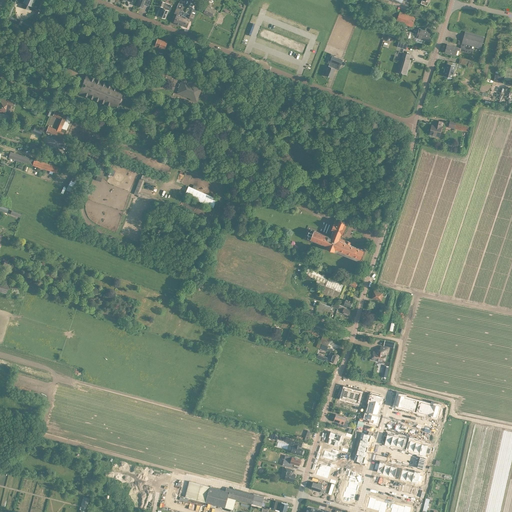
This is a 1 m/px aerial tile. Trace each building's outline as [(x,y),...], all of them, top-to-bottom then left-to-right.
[(40,9),(31,5),(22,1),(19,0),(11,0),(11,1),(4,18),(17,24),(31,30),(40,9)] [(159,15),(165,18),(168,10),(169,11),(172,5),(165,2),(160,0),(158,5),(162,7),(160,11),(161,11),(159,15)] [(180,24),(185,12),(180,10),(181,9),(180,8),(182,4),(178,2),(173,14),(176,15),(173,21),(180,24)] [(203,12),(211,16),(215,10),(207,5),(203,3),(201,7),(204,9),(203,12)] [(381,16),(396,21),(411,27),(415,17),(399,11),(385,5),(381,16)] [(185,12),(180,24),(186,27),(189,20),(192,22),(196,11),(192,9),(190,14),(185,12)] [(421,43),(423,39),(428,40),(430,32),(427,32),(427,31),(418,28),(417,33),(409,31),(404,30),(402,37),(415,41),(421,43)] [(464,31),(460,46),(472,49),(473,48),(472,47),(472,46),(481,48),(484,36),(464,31)] [(154,47),(163,50),(167,42),(157,39),(154,47)] [(408,43),(399,40),(397,46),(406,49),(408,43)] [(456,55),(457,50),(471,54),(472,49),(460,46),(460,48),(458,47),(447,44),(444,52),(456,55)] [(401,58),(397,72),(406,74),(410,60),(408,59),(410,54),(402,52),(400,58),(401,58)] [(325,75),(330,77),(331,77),(335,68),(334,68),(336,64),(338,65),(341,57),(333,54),(328,65),(326,70),(324,69),(323,73),(325,74),(325,75)] [(495,75),(494,80),(503,82),(503,79),(511,80),(511,62),(507,61),(504,76),(495,75)] [(451,65),(446,63),(443,75),(451,77),(455,63),(452,62),(451,65)] [(124,94),(126,90),(86,74),(80,89),(79,94),(117,110),(119,105),(121,104),(122,104),(121,103),(121,102),(122,101),(122,100),(123,99),(123,98),(123,97),(124,97),(124,96),(124,97),(124,94)] [(179,88),(177,92),(191,98),(190,99),(195,101),(201,87),(183,80),(181,84),(179,84),(178,87),(179,88)] [(0,111),(5,113),(6,104),(13,105),(14,101),(0,97),(0,111)] [(52,115),(59,118),(55,128),(48,126),(45,131),(62,138),(65,133),(71,118),(54,111),(52,115)] [(436,119),(435,124),(432,124),(430,132),(440,135),(442,126),(441,126),(442,120),(436,119)] [(448,125),(468,130),(469,124),(450,120),(448,125)] [(14,128),(22,131),(24,126),(16,123),(14,128)] [(34,126),(32,132),(40,135),(42,130),(34,126)] [(8,158),(27,164),(27,163),(32,165),(56,173),(58,166),(34,159),(29,157),(10,151),(8,158)] [(76,159),(77,157),(88,162),(90,157),(74,151),(73,155),(74,156),(74,158),(76,159)] [(70,180),(77,184),(81,175),(75,171),(70,180)] [(138,196),(166,207),(167,207),(168,204),(169,202),(140,191),(144,181),(155,185),(157,180),(142,174),(140,179),(139,178),(133,193),(138,195),(138,196)] [(188,186),(184,195),(213,207),(217,198),(196,189),(197,187),(193,185),(192,188),(188,186)] [(330,216),(332,210),(320,205),(317,213),(323,216),(324,214),(330,216)] [(70,215),(66,224),(77,230),(79,225),(72,222),(74,217),(70,215)] [(330,237),(313,230),(311,229),(307,238),(310,239),(324,245),(325,244),(327,245),(326,248),(342,255),(343,252),(361,260),(364,250),(349,244),(350,241),(346,240),(346,241),(339,238),(341,233),(343,234),(347,223),(344,222),(343,220),(341,219),(338,220),(335,219),(331,229),(333,230),(330,237)] [(314,284),(323,288),(321,293),(333,298),(335,296),(339,298),(339,297),(343,299),(348,286),(345,285),(345,284),(328,277),(328,276),(306,266),(303,273),(302,275),(305,276),(306,275),(316,279),(314,284)] [(358,282),(350,279),(347,278),(345,283),(348,284),(355,287),(358,282)] [(0,291),(6,293),(9,284),(0,281),(0,291)] [(371,298),(381,301),(382,295),(382,292),(373,290),(371,298)] [(344,306),(345,305),(350,307),(352,302),(350,301),(352,298),(348,297),(347,300),(345,299),(344,302),(339,299),(338,302),(341,303),(341,304),(344,306)] [(315,311),(322,314),(324,308),(329,310),(330,306),(319,302),(315,311)] [(331,306),(337,308),(336,311),(341,313),(342,312),(348,315),(350,310),(346,308),(346,307),(338,304),(333,302),(331,306)] [(281,334),(282,330),(283,328),(272,324),(271,326),(267,325),(265,332),(268,334),(269,331),(274,333),(274,332),(281,334)] [(319,343),(321,344),(320,348),(321,349),(321,351),(325,353),(326,351),(327,347),(327,346),(329,341),(322,338),(319,343)] [(375,353),(372,352),(371,359),(380,361),(380,359),(383,359),(385,354),(384,354),(384,351),(386,352),(387,348),(380,346),(379,350),(375,349),(374,351),(375,352),(375,353)] [(326,359),(330,361),(336,363),(339,354),(330,351),(326,359)] [(342,390),(341,394),(342,394),(341,397),(342,397),(347,399),(350,388),(349,388),(345,387),(344,387),(344,388),(343,390),(342,390)] [(350,388),(347,399),(352,400),(355,390),(354,390),(350,389),(350,388)] [(355,390),(352,400),(357,401),(358,402),(358,401),(360,392),(360,391),(355,390)] [(394,395),(392,401),(395,402),(395,404),(401,406),(403,396),(403,397),(404,395),(398,393),(397,396),(394,395)] [(371,395),(370,400),(380,403),(381,397),(379,397),(379,396),(373,394),(373,395),(371,395)] [(403,396),(401,406),(406,407),(409,398),(403,397),(403,396)] [(409,398),(406,407),(412,409),(415,400),(409,398)] [(420,401),(418,411),(424,412),(426,403),(420,401)] [(426,403),(424,412),(430,414),(432,404),(426,403)] [(432,404),(430,414),(436,415),(436,413),(439,414),(441,408),(438,407),(439,405),(432,403),(432,404)] [(367,410),(365,417),(372,418),(371,421),(376,423),(379,413),(377,413),(367,410)] [(345,417),(335,414),(333,421),(339,423),(338,425),(345,428),(347,422),(344,421),(345,417)] [(19,419),(15,428),(29,434),(32,425),(19,419)] [(330,431),(328,436),(340,440),(342,435),(330,431)] [(361,432),(359,438),(369,441),(371,442),(373,435),(374,432),(368,431),(368,434),(361,432)] [(383,435),(382,440),(385,441),(384,444),(390,446),(390,444),(393,435),(387,433),(386,435),(383,435)] [(393,435),(390,444),(396,446),(399,436),(393,435)] [(329,437),(327,442),(338,446),(340,440),(328,436),(328,437),(329,437)] [(399,436),(396,446),(402,447),(405,438),(399,436)] [(293,444),(293,446),(292,446),(291,452),(301,455),(303,449),(299,447),(299,446),(300,446),(302,442),(292,439),(291,444),(293,444)] [(410,440),(407,449),(413,451),(416,441),(410,440)] [(416,441),(413,451),(419,452),(422,443),(416,441)] [(419,452),(418,454),(425,455),(425,452),(429,453),(430,448),(427,447),(428,444),(422,443),(419,452)] [(324,449),(322,456),(333,459),(335,453),(331,452),(331,451),(328,450),(328,451),(324,449)] [(355,453),(353,460),(360,462),(359,464),(364,466),(367,456),(365,456),(355,453)] [(292,457),(288,456),(285,465),(291,467),(292,463),(299,465),(299,464),(300,463),(301,462),(300,461),(300,460),(300,459),(292,456),(292,457)] [(376,463),(374,468),(377,469),(376,471),(382,473),(385,463),(385,464),(385,462),(379,460),(378,463),(376,463)] [(317,468),(329,472),(331,467),(332,467),(333,464),(327,462),(327,465),(320,463),(318,469),(317,468)] [(385,463),(382,473),(388,475),(391,465),(385,464),(385,463)] [(391,465),(388,475),(394,476),(397,467),(391,465)] [(294,470),(285,467),(284,471),(286,472),(284,479),(294,482),(295,476),(294,476),(295,474),(293,473),(294,470)] [(317,468),(315,474),(327,478),(329,472),(317,468)] [(402,468),(399,478),(405,479),(408,470),(402,468)] [(408,470),(405,479),(411,481),(414,471),(408,470)] [(414,471),(411,481),(417,483),(418,480),(421,481),(423,475),(419,474),(420,472),(414,470),(414,471)] [(349,475),(347,481),(357,484),(359,485),(362,475),(356,474),(356,477),(349,475)] [(205,502),(233,509),(234,505),(235,505),(234,507),(237,508),(239,501),(236,500),(236,503),(234,503),(235,499),(252,503),(254,494),(230,488),(229,492),(189,481),(185,496),(205,502)] [(311,488),(319,491),(324,492),(326,485),(317,482),(317,483),(313,482),(311,488)] [(345,491),(343,497),(344,497),(343,500),(349,501),(350,499),(353,499),(355,494),(345,491)] [(264,497),(254,494),(252,503),(261,506),(264,497)] [(82,496),(80,506),(78,511),(85,511),(89,498),(82,496)] [(368,498),(366,503),(368,503),(366,507),(372,509),(375,499),(369,498),(369,499),(368,498)] [(375,499),(372,509),(378,510),(378,511),(381,501),(375,499)] [(278,501),(276,509),(279,510),(285,511),(287,504),(281,502),(278,501)] [(381,501),(378,511),(384,511),(387,503),(381,501)] [(392,503),(390,511),(396,511),(398,505),(392,503)]
